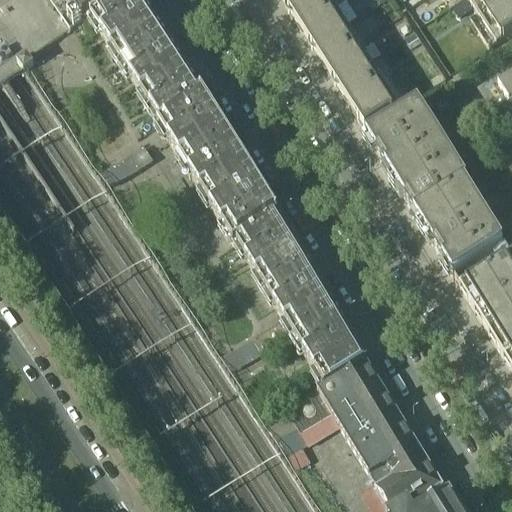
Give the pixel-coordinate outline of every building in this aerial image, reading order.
[(43,0),(52,12),(55,11),(71,34),(89,21),(90,21),(120,0),(43,0)] [(191,85),(161,40),(142,10),(134,0),(120,0),(90,21),(100,37),(149,112),(191,85)] [(279,0),(288,14),(287,14),(288,15),(288,16),(289,15),(312,50),(310,51),(311,51),(311,52),(312,52),(335,86),(334,87),(334,88),(335,89),(336,88),(348,107),(347,107),(354,119),(355,118),(358,123),(357,124),(358,125),(359,124),(364,132),(363,133),(364,135),(367,133),(405,108),(398,97),(386,79),(379,84),(368,66),(345,30),(326,0),(279,0)] [(463,0),(465,2),(477,19),(469,24),(489,53),(511,37),(511,0),(510,0),(511,0),(510,0),(463,0)] [(364,54),(371,65),(385,57),(378,46),(364,54)] [(16,66),(23,75),(26,72),(33,68),(29,62),(26,59),(16,66)] [(429,82),(434,90),(445,83),(440,75),(429,82)] [(511,77),(497,87),(511,108),(497,116),(511,140),(511,156),(502,162),(511,178),(511,77)] [(191,85),(149,112),(159,127),(200,99),(191,85)] [(200,99),(159,127),(157,128),(178,162),(177,162),(178,164),(223,136),(211,117),(206,108),(200,99)] [(376,158),(427,126),(422,118),(426,116),(420,107),(366,142),(376,158)] [(492,137),(485,125),(475,130),(483,143),(492,137)] [(386,174),(441,140),(435,131),(432,134),(427,126),(376,158),(386,174)] [(244,170),(223,136),(178,164),(179,165),(180,165),(189,179),(188,180),(190,183),(191,182),(200,196),(199,197),(199,198),(244,170)] [(394,188),(446,156),(441,149),(445,147),(441,140),(386,174),(394,188)] [(108,194),(144,171),(152,165),(143,151),(99,180),(108,194)] [(404,203),(458,169),(454,163),(451,165),(446,156),(394,188),(404,203)] [(414,220),(464,190),(466,189),(461,180),(464,178),(458,169),(404,203),(414,220)] [(266,204),(244,170),(199,198),(201,200),(202,199),(210,213),(209,214),(211,217),(212,216),(221,230),(220,231),(221,233),(266,204)] [(425,237),(478,204),(472,194),(468,196),(464,190),(414,220),(425,237)] [(266,204),(221,233),(222,234),(223,234),(233,250),(236,248),(277,222),(266,204)] [(434,252),(483,221),(478,213),(482,211),(478,204),(425,237),(434,252)] [(443,267),(496,234),(491,225),(487,227),(483,221),(434,252),(443,267)] [(335,318),(306,270),(277,222),(236,248),(284,326),(221,364),(229,379),(261,359),(292,340),(294,343),(335,318)] [(453,282),(502,251),(497,244),(501,241),(496,234),(443,267),(453,282)] [(497,268),(459,292),(475,318),(489,341),(504,365),(511,378),(511,275),(505,264),(497,268)] [(365,366),(355,350),(335,318),(294,343),(323,390),(365,366)] [(417,451),(365,366),(323,390),(316,395),(264,428),(277,448),(297,435),(299,438),(340,414),(347,426),(339,431),(351,452),(360,447),(369,460),(360,466),(388,511),(405,511),(440,490),(417,451)] [(454,511),(440,490),(405,511),(454,511)]
